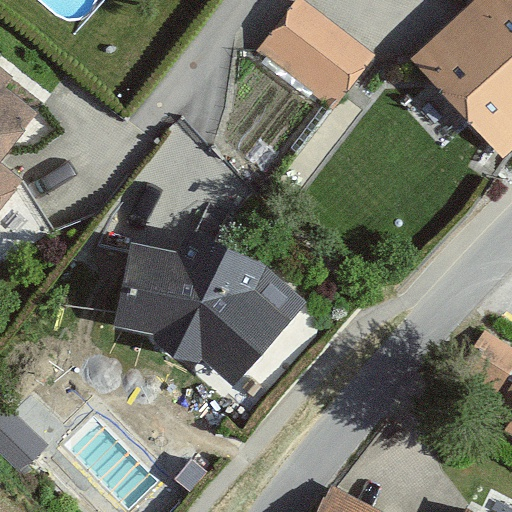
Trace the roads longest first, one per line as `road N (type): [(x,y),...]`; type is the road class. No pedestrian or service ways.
road 1 (tertiary): [(275,511),(386,367),(511,231)]
road 2 (residential): [(108,177),(241,0)]
